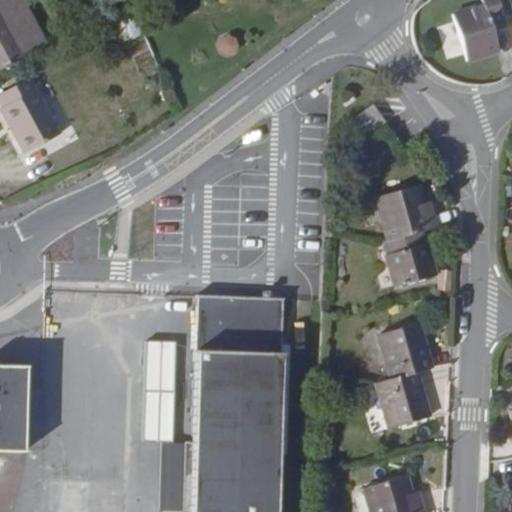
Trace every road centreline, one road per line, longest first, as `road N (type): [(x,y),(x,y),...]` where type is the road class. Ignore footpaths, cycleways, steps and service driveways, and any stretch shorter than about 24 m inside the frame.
road 1 (tertiary): [(8,249),(174,154),(367,16)]
road 2 (unknown): [(118,271),(133,302),(142,511)]
road 3 (residential): [(465,511),(475,289)]
road 4 (residential): [(475,289),(475,236),(450,135)]
road 5 (residential): [(450,135),(367,16)]
